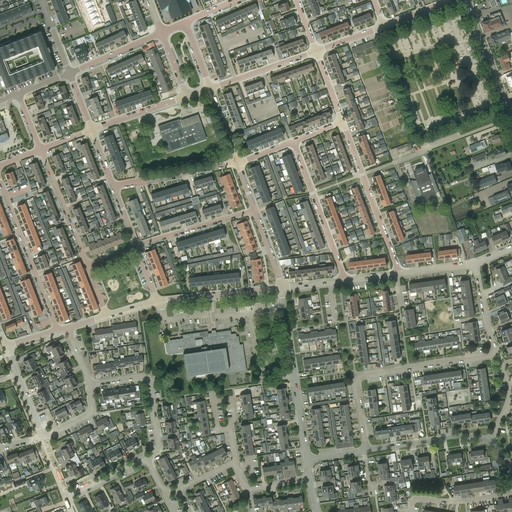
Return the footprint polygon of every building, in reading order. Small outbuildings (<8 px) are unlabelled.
[(93,0),(92,0),(83,3),(86,9),(95,6),(93,0)] [(130,8),(137,6),(135,0),(133,0),(128,2),(130,8)] [(194,8),(197,7),(194,0),(156,0),(160,9),(162,13),(163,12),(164,16),(163,16),(164,20),(167,19),(167,18),(170,16),(171,18),(191,11),(190,9),(194,7),(194,8)] [(392,0),(385,3),(387,8),(397,5),(397,3),(395,3),(394,0),(392,0)] [(61,1),(52,4),(54,10),(63,6),(61,1)] [(284,11),(289,9),(287,2),(281,4),(281,5),(277,6),(279,10),(280,9),(281,12),(284,11)] [(319,4),(317,2),(309,5),(311,11),(320,7),(319,4)] [(22,6),(25,15),(32,12),(29,3),(22,6)] [(249,6),(252,13),(253,15),(256,14),(255,12),(258,11),(255,4),(249,6)] [(397,5),(387,8),(390,15),(399,11),(398,9),(400,9),(398,5),(397,5)] [(18,18),(25,15),(22,6),(15,8),(18,18)] [(63,6),(54,10),(56,15),(65,11),(63,6)] [(95,6),(86,9),(88,15),(98,11),(95,6)] [(130,8),(132,14),(139,11),(137,6),(130,8)] [(247,16),(252,13),(249,6),(244,9),(247,16)] [(320,7),(311,11),(312,13),(311,13),(312,17),(320,14),(318,11),(323,9),(322,7),(320,7)] [(8,11),(11,21),(18,18),(15,8),(8,11)] [(247,16),(244,9),(238,11),(241,18),(247,16)] [(264,18),(261,10),(258,11),(259,15),(260,18),(255,20),(256,22),(264,18)] [(4,23),(11,21),(8,11),(1,14),(4,23)] [(58,20),(67,16),(65,11),(56,15),(58,20)] [(98,11),(88,15),(90,20),(100,16),(98,11)] [(139,11),(132,14),(134,20),(142,17),(139,11)] [(232,14),(235,21),(241,18),(238,11),(232,14)] [(369,13),(363,15),(366,23),(372,20),(369,13)] [(226,16),(229,23),(235,21),(232,14),(226,16)] [(366,23),(363,15),(357,18),(360,25),(366,23)] [(69,22),(67,16),(58,20),(60,25),(69,22)] [(100,16),(90,20),(92,26),(102,22),(100,16)] [(221,18),(224,25),(229,23),(226,16),(221,18)] [(285,27),(296,23),(293,16),(282,20),(285,27)] [(501,16),(493,19),(482,23),(486,33),(502,26),(505,25),(501,16)] [(142,17),(134,20),(137,26),(144,23),(142,17)] [(220,27),(224,25),(221,18),(215,21),(218,28),(219,31),(222,30),(220,27)] [(354,27),(360,25),(357,18),(351,20),(354,27)] [(341,24),(344,31),(349,29),(347,22),(341,24)] [(146,29),(144,23),(137,26),(139,32),(146,29)] [(199,27),(201,34),(210,31),(207,23),(199,27)] [(335,26),(338,33),(344,31),(341,24),(335,26)] [(335,26),(330,28),(332,35),(338,33),(335,26)] [(324,31),(327,38),(332,35),(330,28),(324,31)] [(511,38),(508,30),(490,37),(493,45),(511,38)] [(117,33),(120,40),(126,38),(123,31),(117,33)] [(204,41),(212,38),(210,31),(201,34),(204,41)] [(321,40),(327,38),(324,31),(318,33),(321,40)] [(11,40),(0,44),(0,81),(2,87),(35,74),(35,76),(54,68),(41,33),(12,44),(11,40)] [(117,33),(112,36),(115,43),(120,40),(117,33)] [(115,43),(112,36),(106,38),(109,45),(115,43)] [(80,38),(76,40),(78,46),(83,57),(87,55),(88,55),(86,51),(86,50),(88,49),(86,42),(85,43),(83,43),(82,44),(80,38)] [(100,41),(103,48),(109,45),(106,38),(100,41)] [(204,41),(207,48),(215,45),(212,38),(204,41)] [(296,41),(298,48),(304,46),(302,38),(296,41)] [(72,48),(70,49),(73,55),(75,54),(76,55),(77,59),(83,57),(78,46),(76,40),(71,41),(74,47),(72,48)] [(98,51),(103,48),(100,41),(94,43),(98,51)] [(296,41),(290,43),(293,50),(298,48),(296,41)] [(293,50),(290,43),(284,45),(287,52),(293,50)] [(215,45),(207,48),(209,55),(218,52),(215,45)] [(281,54),(287,52),(284,45),(279,47),(281,54)] [(149,58),(158,54),(155,47),(147,50),(149,58)] [(265,51),(268,59),(274,57),(271,49),(265,51)] [(259,53),(262,61),(268,59),(265,51),(259,53)] [(218,52),(209,55),(212,62),(220,59),(218,52)] [(134,56),(138,63),(143,60),(140,53),(134,56)] [(253,55),(256,63),(262,61),(259,53),(253,55)] [(149,58),(152,65),(160,61),(158,54),(149,58)] [(242,59),(245,67),(251,65),(247,54),(244,55),(245,57),(242,59)] [(256,63),(253,55),(248,57),(247,54),(251,65),(256,63)] [(329,62),(337,60),(334,54),(327,57),(329,62)] [(509,63),(506,63),(506,62),(510,61),(507,55),(505,56),(499,58),(503,69),(505,69),(505,70),(511,68),(509,63)] [(129,58),(132,66),(138,63),(134,56),(129,58)] [(245,67),(242,59),(241,59),(241,57),(239,57),(240,59),(236,61),(239,69),(245,67)] [(123,61),(126,68),(132,66),(129,58),(123,61)] [(214,69),(223,66),(220,59),(212,62),(214,69)] [(329,62),(332,68),(339,65),(337,60),(329,62)] [(123,61),(118,64),(121,71),(126,68),(123,61)] [(160,61),(152,65),(155,72),(163,68),(160,61)] [(305,65),(307,72),(308,75),(311,74),(310,71),(313,69),(311,63),(305,65)] [(121,71),(118,64),(112,66),(115,73),(121,71)] [(307,72),(305,65),(299,67),(301,74),(307,72)] [(339,65),(332,68),(334,74),(341,71),(339,65)] [(109,76),(115,73),(112,66),(106,69),(109,76)] [(225,73),(223,66),(214,69),(217,77),(218,76),(224,74),(225,73)] [(293,69),(297,79),(299,78),(298,75),(301,74),(299,67),(293,69)] [(163,68),(155,72),(158,79),(166,75),(163,68)] [(287,72),(290,78),(295,76),(296,79),(297,79),(293,69),(287,72)] [(341,71),(334,74),(336,79),(343,77),(341,71)] [(290,78),(287,72),(282,74),(284,80),(290,78)] [(282,74),(276,76),(278,82),(284,80),(282,74)] [(166,75),(158,79),(161,86),(169,82),(166,75)] [(83,85),(95,80),(95,78),(91,79),(88,80),(87,76),(81,78),(83,85)] [(276,86),(279,85),(278,82),(276,76),(270,78),(272,85),(275,83),(276,86)] [(345,83),(343,77),(336,79),(338,85),(345,83)] [(83,85),(86,91),(92,89),(90,86),(93,85),(97,84),(95,80),(83,85)] [(135,86),(133,80),(127,82),(128,85),(129,87),(132,85),(134,91),(136,90),(135,86)] [(255,83),(258,91),(264,89),(261,81),(255,83)] [(172,90),(169,82),(161,86),(163,93),(172,90)] [(255,83),(249,85),(252,93),(258,91),(255,83)] [(58,95),(66,91),(64,85),(58,87),(59,91),(57,92),(57,93),(52,94),(51,90),(49,91),(50,95),(51,97),(58,95)] [(252,93),(249,85),(244,87),(247,95),(252,93)] [(116,89),(115,86),(107,89),(109,94),(115,92),(114,90),(116,89)] [(345,96),(351,93),(349,87),(343,90),(345,96)] [(144,92),(146,101),(152,98),(150,90),(144,92)] [(45,92),(46,95),(40,97),(39,95),(34,97),(36,103),(42,101),(51,97),(50,95),(49,91),(45,92)] [(58,95),(51,97),(52,100),(58,97),(59,98),(62,97),(63,100),(69,98),(66,91),(58,95)] [(138,94),(141,103),(146,101),(144,92),(138,94)] [(225,101),(232,98),(230,92),(222,95),(225,101)] [(345,96),(347,102),(354,99),(351,93),(345,96)] [(132,97),(135,105),(141,103),(138,94),(132,97)] [(91,105),(98,102),(96,96),(93,98),(89,99),(91,105)] [(52,100),(51,97),(42,101),(36,103),(38,110),(44,107),(43,104),(46,103),(45,102),(52,100)] [(126,99),(129,107),(135,105),(132,97),(126,99)] [(277,106),(286,103),(284,97),(281,98),(282,101),(282,102),(281,98),(275,100),(277,103),(276,104),(277,106)] [(227,106),(234,104),(232,98),(225,101),(227,106)] [(120,101),(123,109),(129,107),(126,99),(120,101)] [(354,99),(347,102),(349,107),(356,105),(354,99)] [(117,111),(123,109),(120,101),(114,103),(117,111)] [(91,105),(93,111),(101,108),(98,102),(91,105)] [(65,108),(67,114),(74,111),(71,105),(67,107),(66,103),(60,105),(62,109),(65,108)] [(227,106),(229,112),(237,109),(234,104),(227,106)] [(352,113),(358,111),(357,107),(359,107),(358,104),(356,105),(349,107),(352,113)] [(101,108),(93,111),(95,117),(103,114),(101,108)] [(323,113),(325,119),(331,117),(328,108),(322,111),(323,113)] [(237,109),(229,112),(231,118),(239,115),(237,109)] [(46,112),(36,116),(38,119),(37,119),(39,125),(45,122),(44,118),(48,116),(51,115),(49,110),(46,112)] [(352,113),(354,119),(360,117),(363,116),(361,110),(358,111),(352,113)] [(74,111),(67,114),(70,119),(76,117),(74,111)] [(325,119),(323,113),(317,115),(320,122),(325,119)] [(310,115),(311,118),(314,124),(320,122),(317,115),(314,117),(313,114),(310,115)] [(239,115),(231,118),(233,123),(241,121),(239,115)] [(0,141),(9,138),(0,116),(0,141)] [(198,116),(198,117),(190,119),(190,118),(190,119),(182,121),(182,120),(182,121),(179,122),(178,119),(158,126),(167,153),(206,139),(198,116)] [(279,116),(270,119),(271,122),(273,126),(275,125),(274,124),(278,122),(281,121),(279,116)] [(360,117),(354,119),(356,125),(362,122),(361,119),(364,118),(363,116),(360,117)] [(78,123),(76,117),(70,119),(72,125),(78,123)] [(300,122),(302,129),(308,126),(306,120),(304,117),(299,119),(300,122)] [(372,125),(373,127),(378,125),(377,123),(375,117),(370,119),(372,125)] [(306,120),(308,126),(314,124),(311,118),(306,120)] [(235,129),(238,128),(239,130),(246,128),(244,123),(242,123),(241,121),(233,123),(235,129)] [(294,125),(293,121),(290,123),(291,126),(288,127),(291,134),(297,131),(294,125)] [(362,122),(356,125),(358,131),(364,128),(363,125),(366,124),(365,121),(362,122)] [(45,122),(39,125),(42,130),(48,128),(45,122)] [(297,131),(302,129),(300,122),(294,125),(297,131)] [(48,128),(42,130),(44,136),(50,134),(49,131),(50,130),(49,127),(48,128)] [(274,130),(278,138),(283,136),(280,128),(274,130)] [(274,130),(269,133),(272,141),(278,138),(274,130)] [(272,141),(269,133),(263,135),(266,143),(272,141)] [(330,137),(333,143),(340,140),(338,134),(330,137)] [(360,143),(367,140),(365,134),(358,137),(360,143)] [(491,135),(491,137),(491,138),(489,139),(489,141),(490,145),(494,143),(500,141),(498,135),(495,136),(494,134),(491,135)] [(106,144),(114,141),(112,135),(104,138),(106,144)] [(257,137),(260,145),(266,143),(263,135),(257,137)] [(255,148),(260,145),(257,137),(251,139),(255,148)] [(249,150),(255,148),(251,139),(246,142),(249,150)] [(340,140),(333,143),(335,149),(342,146),(340,140)] [(360,143),(362,149),(369,146),(367,140),(360,143)] [(108,150),(116,146),(114,141),(106,144),(108,150)] [(480,142),(473,145),(475,151),(483,149),(480,142)] [(82,151),(89,149),(86,143),(80,145),(82,151)] [(305,147),(307,153),(314,150),(312,144),(305,147)] [(409,150),(412,149),(410,144),(408,145),(407,144),(397,147),(391,150),(394,156),(402,153),(403,153),(409,150)] [(108,150),(110,155),(118,152),(116,146),(108,150)] [(342,146),(335,149),(337,154),(344,152),(342,146)] [(370,150),(369,146),(362,149),(364,154),(371,152),(374,151),(373,149),(370,150)] [(496,159),(506,155),(503,148),(494,152),(489,153),(490,157),(495,155),(496,159)] [(82,151),(84,157),(91,154),(89,149),(82,151)] [(314,150),(307,153),(309,159),(316,156),(314,150)] [(118,152),(110,155),(112,161),(120,158),(118,152)] [(344,152),(337,154),(339,160),(346,157),(344,152)] [(371,152),(364,154),(366,160),(373,157),(371,152)] [(480,154),(478,155),(480,160),(488,158),(485,152),(480,154)] [(441,153),(433,155),(437,166),(445,163),(441,153)] [(54,162),(60,160),(58,154),(52,156),(54,162)] [(91,154),(84,157),(87,163),(93,160),(91,154)] [(283,163),(291,160),(289,154),(281,157),(283,163)] [(319,155),(316,156),(309,159),(311,164),(318,161),(317,160),(320,159),(319,155)] [(341,166),(348,163),(346,157),(339,160),(341,166)] [(375,163),(373,157),(366,160),(368,166),(375,163)] [(114,167),(123,164),(120,158),(112,161),(114,167)] [(54,162),(56,168),(62,166),(60,160),(54,162)] [(89,168),(95,166),(93,160),(87,163),(89,168)] [(283,163),(285,169),(294,166),(291,160),(283,163)] [(311,164),(313,170),(320,167),(318,161),(311,164)] [(32,170),(39,168),(37,162),(30,165),(32,170)] [(503,163),(496,166),(499,173),(505,170),(505,171),(511,169),(509,162),(503,164),(503,163)] [(351,169),(348,163),(341,166),(343,172),(351,169)] [(125,169),(123,164),(114,167),(117,173),(125,169)] [(63,165),(62,166),(56,168),(58,174),(65,172),(64,171),(67,170),(65,165),(63,165)] [(250,168),(252,174),(260,171),(258,165),(250,168)] [(95,166),(89,168),(91,174),(98,172),(95,166)] [(294,166),(285,169),(288,175),(296,172),(294,166)] [(320,167),(313,170),(315,175),(322,173),(320,167)] [(435,194),(439,192),(432,174),(428,175),(425,168),(423,169),(422,167),(415,170),(416,172),(413,173),(416,181),(414,181),(412,180),(410,181),(417,200),(423,198),(424,200),(425,200),(435,197),(434,196),(435,196),(435,194)] [(32,170),(35,176),(41,174),(39,168),(32,170)] [(254,180),(262,177),(260,171),(252,174),(254,180)] [(5,174),(7,180),(14,177),(12,172),(5,174)] [(98,172),(89,175),(90,178),(92,177),(93,180),(100,178),(98,172)] [(296,172),(288,175),(290,181),(298,178),(296,172)] [(324,179),(322,173),(315,175),(317,181),(324,179)] [(494,173),(478,179),(482,188),(498,182),(494,173)] [(41,174),(35,176),(37,182),(43,179),(41,174)] [(224,185),(232,182),(231,181),(230,181),(228,177),(230,177),(229,174),(219,178),(222,185),(223,184),(224,185)] [(373,178),(375,184),(382,181),(380,175),(373,178)] [(61,180),(63,185),(69,183),(72,182),(69,176),(67,177),(61,180)] [(87,176),(81,178),(83,183),(84,183),(85,186),(91,184),(89,180),(89,181),(88,179),(87,176)] [(211,176),(205,178),(207,186),(213,184),(211,176)] [(14,177),(7,180),(10,186),(17,183),(14,177)] [(254,180),(256,186),(264,183),(262,177),(254,180)] [(199,180),(201,188),(207,186),(205,178),(199,180)] [(298,178),(290,181),(292,187),(300,184),(298,178)] [(46,185),(43,179),(37,182),(39,188),(46,185)] [(80,179),(75,181),(72,182),(69,183),(63,185),(65,191),(72,189),(71,186),(81,181),(80,179)] [(195,189),(201,188),(199,180),(193,182),(195,189)] [(382,181),(375,184),(377,189),(384,187),(382,181)] [(226,191),(227,193),(234,190),(234,188),(233,188),(231,185),(233,185),(232,182),(224,185),(225,188),(223,188),(224,192),(226,191)] [(264,183),(256,186),(258,192),(266,189),(264,183)] [(98,193),(105,190),(102,184),(96,187),(98,193)] [(186,184),(180,186),(183,194),(189,192),(186,184)] [(300,184),(292,187),(294,193),(302,190),(300,184)] [(174,187),(177,196),(183,194),(180,186),(174,187)] [(79,192),(85,190),(84,187),(78,190),(73,192),(72,189),(65,191),(68,197),(79,192)] [(168,189),(171,197),(177,196),(174,187),(168,189)] [(353,195),(359,193),(357,187),(351,189),(353,195)] [(384,187),(377,189),(379,195),(386,192),(384,187)] [(163,191),(165,199),(171,197),(168,189),(163,191)] [(266,189),(258,192),(260,197),(268,195),(266,189)] [(98,193),(101,199),(107,196),(105,190),(98,193)] [(234,190),(227,193),(227,195),(226,195),(227,199),(228,198),(229,201),(237,198),(236,195),(235,195),(234,192),(235,192),(234,190)] [(493,196),(488,198),(491,206),(511,197),(508,190),(493,196)] [(44,199),(50,197),(48,191),(42,193),(44,199)] [(157,193),(159,201),(165,199),(163,191),(157,193)] [(386,192),(379,195),(381,201),(388,198),(386,192)] [(153,203),(159,201),(157,193),(151,195),(153,203)] [(353,195),(355,201),(362,198),(359,193),(353,195)] [(68,197),(70,203),(76,200),(74,194),(68,197)] [(268,195),(260,197),(262,203),(270,200),(268,195)] [(107,196),(101,199),(103,204),(109,202),(107,196)] [(197,196),(191,198),(192,201),(192,202),(193,205),(196,204),(199,203),(199,202),(198,200),(198,199),(197,196)] [(324,199),(326,205),(332,203),(336,201),(334,196),(330,197),(324,199)] [(44,199),(46,205),(52,203),(50,197),(44,199)] [(130,207),(138,204),(136,198),(128,201),(130,207)] [(237,198),(229,201),(230,202),(228,202),(229,206),(231,205),(232,209),(240,206),(239,201),(237,202),(236,199),(238,199),(237,198)] [(362,198),(355,201),(357,207),(364,204),(362,198)] [(388,198),(381,201),(383,206),(391,204),(388,198)] [(283,210),(286,209),(284,203),(283,200),(277,203),(279,208),(280,211),(283,210)] [(301,210),(309,207),(306,201),(298,204),(301,210)] [(103,204),(105,210),(111,208),(109,202),(103,204)] [(405,213),(411,211),(410,208),(409,208),(408,205),(407,202),(402,204),(404,210),(405,213)] [(52,203),(46,205),(48,211),(55,208),(52,203)] [(332,203),(326,205),(329,211),(335,209),(332,203)] [(511,203),(501,208),(503,214),(511,210),(511,209),(511,203)] [(16,207),(19,213),(27,210),(24,204),(16,207)] [(130,207),(132,213),(141,210),(138,204),(130,207)] [(220,204),(214,206),(216,214),(222,212),(220,204)] [(357,207),(360,212),(366,210),(364,204),(357,207)] [(204,218),(210,216),(208,208),(207,205),(204,206),(205,209),(201,210),(204,218)] [(208,208),(210,216),(216,214),(214,206),(208,208)] [(75,216),(81,213),(79,207),(73,210),(75,216)] [(265,210),(267,216),(275,213),(273,207),(265,210)] [(301,210),(303,216),(311,212),(309,207),(301,210)] [(55,208),(48,211),(51,217),(57,214),(55,208)] [(105,210),(107,216),(114,213),(111,208),(105,210)] [(135,219),(143,216),(146,215),(143,209),(141,210),(132,213),(135,219)] [(335,209),(329,211),(331,217),(337,215),(335,209)] [(21,218),(29,215),(27,210),(19,213),(21,218)] [(362,218),(368,216),(366,210),(360,212),(362,218)] [(386,213),(388,219),(396,216),(393,210),(386,213)] [(194,211),(188,213),(191,221),(197,220),(195,212),(194,211)] [(311,212),(303,216),(305,221),(313,218),(311,212)] [(75,216),(78,221),(84,219),(81,213),(75,216)] [(116,219),(114,213),(107,216),(105,217),(107,223),(116,219)] [(191,221),(188,213),(183,215),(185,223),(191,221)] [(275,213),(267,216),(269,222),(277,219),(275,213)] [(500,213),(493,216),(495,222),(502,219),(500,213)] [(59,220),(57,214),(51,217),(53,222),(59,220)] [(21,218),(23,224),(31,221),(29,215),(21,218)] [(183,215),(177,217),(179,225),(185,223),(183,215)] [(337,215),(331,217),(333,223),(339,220),(337,215)] [(143,216),(135,219),(137,225),(145,221),(143,216)] [(362,218),(364,224),(370,222),(368,216),(362,218)] [(390,225),(398,222),(396,216),(388,219),(390,225)] [(171,218),(173,227),(179,225),(177,217),(171,218)] [(165,220),(168,228),(173,227),(171,218),(165,220)] [(313,218),(305,221),(307,227),(315,224),(313,218)] [(84,219),(78,221),(80,227),(86,225),(84,219)] [(277,219),(269,222),(271,227),(279,224),(277,219)] [(162,230),(168,228),(165,220),(159,222),(162,230)] [(335,229),(341,226),(339,220),(333,223),(335,229)] [(0,228),(1,230),(9,227),(7,221),(0,223),(0,228)] [(31,221),(23,224),(25,230),(33,227),(31,221)] [(145,221),(137,225),(139,230),(147,227),(145,221)] [(239,232),(247,229),(249,228),(247,224),(246,225),(245,222),(236,225),(238,229),(239,228),(240,231),(239,232)] [(370,222),(364,224),(366,230),(372,227),(370,222)] [(390,225),(393,230),(400,228),(398,222),(390,225)] [(499,234),(502,242),(509,239),(507,232),(511,230),(508,223),(504,225),(506,231),(499,234)] [(279,224),(271,227),(273,233),(281,230),(279,224)] [(315,224),(307,227),(309,233),(317,230),(315,224)] [(88,230),(86,225),(80,227),(82,233),(88,230)] [(335,229),(337,234),(343,232),(341,226),(335,229)] [(9,227),(1,230),(2,233),(0,234),(0,236),(0,237),(3,236),(11,233),(9,227)] [(33,227),(25,230),(27,235),(35,232),(33,227)] [(58,235),(64,233),(62,227),(56,229),(57,233),(49,235),(50,238),(58,235)] [(149,233),(147,227),(139,230),(141,236),(149,233)] [(375,233),(372,227),(366,230),(369,236),(375,233)] [(401,231),(400,228),(393,230),(395,236),(402,233),(405,232),(404,230),(401,231)] [(468,240),(464,228),(457,231),(461,243),(468,240)] [(223,229),(217,231),(219,239),(225,237),(223,229)] [(247,229),(239,232),(240,236),(242,235),(243,238),(251,235),(250,231),(248,232),(247,229)] [(281,230),(273,233),(275,239),(284,236),(281,230)] [(317,230),(309,233),(311,238),(319,235),(317,230)] [(219,239),(217,231),(211,232),(213,241),(219,239)] [(35,232),(27,235),(29,241),(38,238),(35,232)] [(113,235),(117,245),(123,242),(120,232),(116,234),(117,235),(114,236),(113,235)] [(205,234),(207,242),(213,241),(211,232),(205,234)] [(343,232),(337,234),(339,240),(346,238),(343,232)] [(64,233),(58,235),(60,241),(67,239),(64,233)] [(402,233),(395,236),(397,242),(404,239),(402,233)] [(205,234),(199,236),(202,244),(207,242),(205,234)] [(495,245),(502,242),(499,234),(492,237),(495,245)] [(107,239),(111,247),(117,245),(113,235),(110,236),(110,238),(107,239)] [(244,246),(252,243),(254,242),(252,238),(251,239),(250,236),(251,236),(251,235),(243,238),(243,239),(242,239),(243,243),(244,242),(246,245),(244,246)] [(313,244),(322,241),(319,235),(311,238),(313,244)] [(480,235),(476,237),(482,250),(487,248),(485,241),(482,242),(480,239),(481,238),(480,235)] [(202,244),(199,236),(193,238),(196,246),(202,244)] [(284,236),(275,239),(278,245),(286,242),(284,236)] [(104,240),(101,241),(104,250),(111,247),(107,239),(107,237),(103,239),(104,240)] [(482,250),(476,237),(472,238),(475,245),(474,246),(476,253),(482,250)] [(5,241),(8,247),(15,244),(13,238),(5,241)] [(29,241),(32,247),(40,244),(38,238),(29,241)] [(187,239),(190,247),(196,246),(193,238),(187,239)] [(346,238),(339,240),(342,246),(348,244),(346,238)] [(67,239),(60,241),(63,247),(69,244),(67,239)] [(181,241),(184,249),(190,247),(187,239),(181,241)] [(94,242),(98,252),(104,250),(101,241),(100,240),(97,241),(98,243),(95,244),(94,242)] [(178,251),(184,249),(181,241),(175,243),(178,251)] [(324,247),(322,241),(313,244),(316,250),(324,247)] [(91,255),(98,252),(94,242),(89,244),(89,243),(85,244),(86,248),(88,247),(91,255)] [(286,242),(278,245),(280,250),(288,247),(286,242)] [(253,246),(252,243),(244,246),(245,249),(247,249),(248,253),(256,250),(255,245),(253,246)] [(10,253),(18,250),(15,244),(8,247),(10,253)] [(40,244),(32,247),(34,253),(42,250),(40,244)] [(69,244),(63,247),(65,253),(71,250),(69,244)] [(288,247),(280,250),(282,256),(290,253),(288,247)] [(148,258),(157,255),(154,249),(146,252),(148,258)] [(450,250),(451,257),(457,257),(457,256),(460,255),(460,249),(450,250)] [(10,253),(12,259),(20,256),(18,250),(10,253)] [(73,256),(71,250),(65,253),(67,259),(73,256)] [(37,257),(39,263),(46,260),(49,259),(48,257),(45,258),(44,254),(37,257)] [(151,264),(159,261),(157,255),(148,258),(151,264)] [(20,256),(12,259),(14,264),(22,261),(20,256)] [(46,260),(39,263),(41,269),(48,266),(47,263),(49,262),(49,259),(46,260)] [(251,268),(259,267),(261,267),(260,262),(259,262),(259,259),(250,260),(250,264),(252,264),(252,268),(251,268)] [(22,261),(14,264),(16,270),(24,267),(22,261)] [(73,270),(81,267),(79,261),(71,265),(73,270)] [(151,264),(153,270),(161,266),(159,261),(151,264)] [(24,267),(16,270),(19,276),(26,273),(25,270),(27,270),(25,266),(24,267)] [(161,266),(153,270),(155,275),(163,272),(161,266)] [(508,278),(504,268),(503,266),(496,270),(501,282),(503,281),(505,285),(511,281),(511,279),(511,277),(508,278)] [(73,270),(76,276),(84,273),(81,267),(73,270)] [(253,271),(254,275),(262,274),(261,270),(260,270),(259,267),(251,268),(251,272),(253,271)] [(163,272),(155,275),(157,281),(165,278),(163,272)] [(10,273),(7,274),(10,282),(19,278),(18,275),(13,277),(11,277),(10,273)] [(45,282),(53,278),(51,273),(43,276),(45,282)] [(84,273),(76,276),(78,282),(86,279),(84,273)] [(262,274),(254,275),(252,275),(252,279),(254,279),(255,283),(263,282),(262,277),(261,277),(260,274),(262,274)] [(23,287),(31,284),(29,278),(21,281),(23,287)] [(45,282),(47,287),(55,284),(53,278),(45,282)] [(168,284),(165,278),(157,281),(160,287),(168,284)] [(86,279),(78,282),(80,288),(88,284),(86,279)] [(23,287),(25,293),(33,290),(31,284),(23,287)] [(55,284),(47,287),(49,293),(57,290),(55,284)] [(88,284),(80,288),(82,293),(90,290),(88,284)] [(495,296),(497,301),(507,297),(505,292),(511,290),(510,287),(503,289),(504,293),(495,296)] [(382,297),(389,295),(388,290),(387,290),(386,289),(377,290),(378,294),(379,293),(380,297),(382,297)] [(33,290),(25,293),(27,299),(35,296),(33,290)] [(49,293),(51,299),(59,296),(57,290),(49,293)] [(90,290),(82,293),(85,299),(93,296),(90,290)] [(350,301),(356,300),(359,300),(359,296),(360,296),(360,293),(351,294),(351,296),(350,296),(350,301)] [(30,304),(38,301),(35,296),(27,299),(30,304)] [(59,296),(51,299),(54,304),(62,301),(59,296)] [(87,305),(95,301),(93,296),(85,299),(87,305)] [(299,306),(308,305),(308,304),(311,304),(310,297),(298,299),(299,306)] [(507,297),(497,301),(499,306),(507,302),(506,300),(508,299),(507,297)] [(30,304),(32,310),(40,307),(38,301),(30,304)] [(56,310),(64,307),(62,301),(54,304),(56,310)] [(97,307),(95,301),(87,305),(89,310),(97,307)] [(0,307),(0,312),(0,314),(8,311),(6,305),(0,307)] [(81,307),(78,308),(80,314),(85,312),(84,308),(86,308),(86,307),(87,307),(86,305),(85,306),(81,307)] [(308,305),(299,306),(300,313),(312,311),(312,308),(308,309),(308,305)] [(40,307),(32,310),(34,316),(42,313),(40,307)] [(56,310),(58,316),(66,313),(64,307),(56,310)] [(497,314),(499,319),(508,315),(509,314),(509,312),(507,313),(506,310),(497,314)] [(8,311),(0,314),(3,320),(11,317),(8,311)] [(312,311),(300,313),(301,320),(310,318),(309,314),(313,313),(312,311)] [(66,313),(58,316),(60,322),(68,319),(66,313)] [(510,320),(508,315),(499,319),(502,324),(510,320)] [(18,326),(21,324),(24,323),(22,319),(14,322),(5,325),(7,332),(17,328),(15,324),(17,324),(18,326)] [(418,320),(406,322),(407,328),(416,327),(415,321),(418,320)] [(468,330),(477,328),(476,321),(464,323),(465,326),(468,325),(468,328),(465,328),(465,330),(468,330)] [(501,331),(503,337),(511,333),(511,329),(511,327),(507,329),(507,328),(503,329),(504,330),(501,331)] [(328,330),(329,339),(337,338),(335,328),(328,330)] [(477,328),(468,330),(469,334),(466,334),(466,337),(478,335),(477,328)] [(101,338),(100,329),(94,330),(95,335),(92,335),(93,343),(99,342),(98,339),(101,338)] [(167,354),(183,352),(186,376),(187,380),(226,374),(247,371),(242,344),(239,344),(238,336),(236,336),(236,333),(231,334),(230,330),(207,333),(208,336),(203,337),(202,335),(199,335),(199,332),(182,334),(183,338),(165,340),(166,343),(164,343),(166,353),(167,353),(167,354)] [(321,331),(322,340),(329,339),(328,330),(321,331)] [(314,332),(315,342),(322,340),(321,331),(314,332)] [(306,333),(308,343),(315,342),(314,332),(306,333)] [(300,344),(308,343),(306,333),(299,334),(300,344)] [(511,333),(503,337),(505,342),(508,341),(509,342),(511,341),(511,340),(511,339),(511,333)] [(479,342),(478,335),(466,337),(467,339),(467,340),(470,339),(471,344),(479,342)] [(446,338),(443,338),(444,347),(451,346),(450,336),(446,337),(446,338)] [(450,336),(451,346),(459,345),(457,336),(454,337),(453,336),(450,336)] [(429,341),(430,349),(437,348),(435,338),(432,339),(432,340),(429,341)] [(444,347),(443,338),(439,339),(439,338),(435,338),(437,348),(444,347)] [(423,350),(430,349),(429,341),(425,341),(425,340),(421,341),(423,350)] [(416,352),(423,350),(421,341),(418,341),(418,342),(414,343),(416,352)] [(51,351),(53,354),(62,349),(59,344),(54,347),(52,344),(46,348),(48,353),(51,351)] [(62,349),(53,354),(54,356),(52,357),(54,362),(60,359),(59,357),(60,357),(60,356),(64,354),(62,349)] [(23,362),(26,367),(34,362),(33,360),(36,358),(34,353),(28,356),(29,359),(23,362)] [(382,360),(381,354),(378,354),(375,355),(374,355),(374,358),(373,359),(374,364),(382,362),(382,360)] [(142,355),(134,356),(136,365),(138,365),(138,364),(143,363),(142,355)] [(339,355),(332,356),(333,365),(340,364),(339,355)] [(136,365),(134,356),(127,357),(129,366),(133,365),(136,365)] [(333,365),(332,356),(325,357),(326,366),(333,365)] [(120,358),(122,367),(124,367),(124,366),(129,366),(127,357),(120,358)] [(318,358),(319,367),(326,366),(325,357),(318,358)] [(120,358),(113,359),(115,371),(115,368),(119,367),(119,368),(122,367),(120,358)] [(318,358),(311,359),(312,368),(319,367),(318,358)] [(61,361),(60,359),(54,362),(57,367),(59,366),(60,369),(69,364),(67,359),(63,361),(61,361)] [(107,363),(108,373),(110,372),(115,371),(113,359),(114,362),(107,363)] [(312,368),(311,359),(303,360),(305,369),(312,368)] [(34,362),(26,367),(28,372),(32,370),(34,372),(41,368),(40,365),(37,367),(34,362)] [(100,364),(101,373),(105,372),(106,373),(108,373),(107,363),(100,364)] [(69,364),(60,369),(61,371),(59,372),(62,377),(66,375),(67,374),(66,372),(68,371),(72,369),(69,364)] [(96,374),(101,373),(100,364),(92,366),(94,375),(96,375),(96,374)] [(41,368),(34,372),(35,375),(31,377),(33,382),(42,378),(41,375),(44,373),(43,371),(41,368)] [(465,369),(455,371),(456,380),(462,379),(462,378),(466,377),(465,369)] [(66,384),(75,380),(73,375),(68,377),(68,376),(67,377),(66,375),(62,377),(60,378),(62,383),(65,382),(66,384)] [(36,387),(40,385),(41,388),(43,387),(47,385),(49,384),(47,381),(46,379),(43,380),(42,378),(33,382),(36,387)] [(77,385),(75,380),(66,384),(67,387),(65,388),(68,393),(73,390),(72,388),(74,387),(73,387),(77,385)] [(479,388),(488,387),(487,380),(478,382),(476,382),(477,388),(479,388)] [(43,387),(41,388),(39,388),(41,391),(37,393),(39,398),(50,393),(48,388),(49,388),(47,385),(43,387)] [(130,397),(130,400),(135,399),(135,398),(140,398),(139,390),(134,391),(134,386),(128,387),(130,397)] [(109,400),(107,391),(101,391),(102,396),(99,396),(100,404),(106,403),(106,401),(109,400)] [(50,393),(39,398),(42,403),(46,401),(47,404),(55,400),(53,397),(50,393)] [(74,402),(78,410),(83,407),(81,403),(84,402),(81,396),(78,397),(79,400),(74,402)] [(66,403),(69,409),(71,408),(73,412),(78,410),(74,402),(73,400),(68,402),(66,403)] [(196,409),(205,407),(204,400),(192,402),(192,404),(196,404),(196,409)] [(162,406),(163,411),(176,409),(176,406),(177,406),(177,401),(168,402),(168,404),(167,405),(162,406)] [(66,403),(63,405),(58,407),(63,417),(68,415),(66,411),(69,409),(66,403)] [(63,417),(58,407),(51,411),(54,417),(56,416),(58,420),(63,417)] [(194,414),(194,416),(206,414),(205,407),(196,409),(197,413),(194,414)] [(170,417),(170,419),(177,418),(180,417),(179,415),(176,416),(176,415),(177,415),(176,409),(163,411),(164,417),(169,416),(169,417),(170,417)] [(135,420),(144,419),(143,413),(137,414),(136,411),(130,412),(131,418),(135,417),(135,420)] [(207,421),(206,414),(194,416),(192,416),(192,418),(198,418),(199,422),(207,421)] [(100,420),(104,428),(107,426),(109,429),(114,427),(110,418),(107,420),(106,417),(100,420)] [(177,418),(170,419),(170,421),(169,421),(169,422),(165,422),(165,428),(176,426),(175,423),(177,423),(177,418)] [(145,425),(144,419),(135,420),(136,423),(132,424),(133,430),(139,429),(139,426),(145,425)] [(406,425),(408,434),(414,433),(414,432),(420,431),(419,419),(410,421),(410,424),(406,425)] [(8,422),(10,429),(14,427),(16,432),(23,430),(19,421),(14,423),(13,420),(8,422)] [(95,423),(98,428),(95,430),(98,435),(103,432),(102,429),(104,428),(100,420),(95,423)] [(196,427),(196,430),(209,428),(207,421),(199,422),(199,427),(196,427)] [(9,429),(10,429),(8,422),(2,424),(3,427),(0,428),(0,432),(2,438),(9,435),(7,430),(9,429)] [(84,428),(88,436),(91,435),(92,438),(98,435),(95,430),(92,431),(90,425),(84,428)] [(172,433),(173,435),(179,434),(181,434),(181,432),(179,432),(178,429),(176,429),(176,426),(165,428),(166,433),(171,432),(171,433),(172,433)] [(381,427),(383,438),(389,437),(388,428),(381,429),(381,427)] [(85,437),(88,436),(84,428),(79,431),(81,437),(79,438),(81,443),(87,440),(85,437)] [(209,428),(196,430),(196,432),(200,431),(201,436),(210,435),(209,428)] [(132,438),(129,440),(134,449),(138,446),(136,442),(139,441),(135,433),(132,434),(132,435),(130,436),(132,438)] [(168,444),(178,443),(178,440),(180,439),(179,436),(181,436),(181,434),(179,434),(173,435),(173,437),(172,438),(167,439),(168,444)] [(134,449),(129,440),(124,442),(123,439),(120,441),(124,449),(126,447),(129,451),(134,449)] [(60,450),(63,455),(72,451),(74,450),(73,447),(74,446),(72,441),(65,445),(66,447),(60,450)] [(117,448),(113,450),(117,459),(122,457),(120,453),(123,451),(119,443),(116,445),(117,448)] [(178,443),(168,444),(169,450),(173,449),(173,450),(175,449),(175,452),(180,451),(182,451),(181,445),(179,446),(178,443)] [(117,459),(113,450),(111,447),(107,450),(104,451),(107,459),(110,458),(112,462),(117,459)] [(217,450),(222,458),(224,457),(224,456),(227,455),(223,447),(217,450)] [(32,448),(27,450),(31,461),(37,459),(36,456),(32,448)] [(477,450),(478,458),(482,458),(482,461),(488,460),(486,451),(484,451),(483,449),(477,450)] [(31,461),(27,450),(22,452),(25,460),(26,463),(31,461)] [(212,453),(216,460),(219,458),(219,460),(222,458),(217,450),(212,453)] [(478,458),(477,450),(471,451),(471,453),(468,453),(469,462),(475,462),(474,459),(478,458)] [(72,451),(63,455),(65,460),(69,458),(71,461),(78,457),(75,452),(73,453),(72,451)] [(20,461),(19,461),(20,463),(25,460),(22,452),(17,454),(17,455),(20,461)] [(100,457),(95,459),(100,468),(105,466),(103,461),(106,460),(102,452),(99,454),(100,457)] [(14,463),(19,461),(20,461),(17,455),(17,454),(17,453),(11,455),(14,463)] [(207,455),(211,464),(213,463),(213,461),(216,460),(212,453),(207,455)] [(461,453),(455,454),(456,462),(460,461),(460,463),(465,462),(464,454),(461,454),(461,453)] [(456,462),(455,454),(449,455),(449,457),(447,457),(448,465),(452,464),(452,463),(456,462)] [(9,465),(14,463),(11,455),(6,457),(9,465)] [(158,460),(160,465),(168,461),(167,458),(169,457),(167,455),(166,456),(158,460)] [(193,456),(198,467),(204,464),(202,458),(201,456),(196,458),(195,455),(193,456)] [(202,458),(204,464),(205,465),(208,464),(209,465),(211,464),(207,455),(202,458)] [(192,470),(198,467),(193,456),(191,457),(192,460),(188,462),(192,470)] [(78,457),(71,461),(68,462),(69,465),(65,467),(68,472),(77,467),(76,464),(77,463),(75,459),(78,457)] [(100,468),(95,459),(91,462),(89,458),(86,460),(90,468),(93,466),(95,471),(100,468)] [(288,458),(286,458),(288,471),(295,470),(293,461),(289,461),(288,458)] [(163,471),(173,465),(172,463),(170,464),(168,461),(160,465),(163,471)] [(348,472),(359,470),(358,465),(351,466),(350,463),(344,464),(344,469),(348,469),(348,472)] [(175,468),(173,465),(163,471),(166,476),(174,472),(173,470),(175,468)] [(320,471),(321,476),(331,474),(334,474),(334,471),(333,466),(326,467),(327,470),(320,471)] [(70,476),(75,474),(77,476),(82,474),(84,473),(82,468),(78,470),(77,467),(68,472),(70,476)] [(174,472),(166,476),(168,482),(178,477),(179,474),(177,470),(174,472)] [(359,470),(348,472),(349,474),(345,475),(346,480),(353,479),(353,476),(359,475),(359,470)] [(331,474),(321,476),(321,481),(328,480),(329,483),(335,482),(335,477),(331,477),(331,474)] [(38,476),(29,480),(31,486),(37,484),(39,489),(43,487),(42,482),(44,481),(44,480),(45,479),(44,476),(42,476),(42,475),(38,477),(38,476)] [(13,482),(13,483),(15,487),(25,483),(24,478),(13,482)] [(134,484),(133,485),(133,487),(133,489),(136,487),(138,490),(147,486),(144,479),(134,484)] [(227,489),(235,485),(231,479),(223,483),(225,487),(222,489),(223,491),(227,489)] [(348,488),(361,486),(360,481),(353,482),(353,479),(346,480),(347,485),(350,485),(351,487),(348,488)] [(126,492),(128,491),(127,488),(132,485),(131,482),(123,486),(126,492)] [(323,492),(333,490),(333,487),(336,487),(335,482),(329,483),(329,486),(322,487),(323,492)] [(226,497),(238,492),(235,485),(227,489),(229,493),(225,495),(225,496),(226,497)] [(123,497),(118,486),(110,489),(117,504),(124,500),(127,505),(131,503),(127,495),(123,497)] [(362,491),(361,486),(348,488),(348,491),(348,496),(355,495),(355,492),(362,491)] [(205,495),(203,490),(195,494),(196,496),(193,498),(196,503),(204,499),(203,496),(205,495)] [(333,493),(333,490),(323,492),(324,497),(330,496),(331,499),(338,498),(337,492),(333,493)] [(151,492),(144,495),(142,492),(134,496),(137,501),(143,498),(145,503),(155,499),(151,492)] [(238,492),(226,497),(227,499),(231,498),(233,502),(241,498),(238,492)] [(100,509),(108,505),(102,493),(94,497),(100,509)] [(276,509),(275,501),(272,501),(271,497),(267,497),(267,496),(265,496),(266,506),(270,505),(271,510),(273,510),(276,509)] [(36,499),(33,500),(34,501),(33,501),(36,508),(48,504),(49,503),(48,500),(47,501),(45,497),(40,499),(40,498),(36,499)] [(292,497),(289,497),(291,507),(295,506),(295,511),(298,510),(295,498),(292,498),(292,497)] [(258,511),(260,511),(261,511),(259,499),(256,499),(255,498),(253,498),(254,508),(258,507),(258,511)] [(204,499),(196,503),(199,509),(209,504),(208,501),(205,502),(204,499)] [(275,501),(276,509),(283,508),(283,511),(285,511),(284,500),(280,500),(280,499),(278,499),(278,500),(277,500),(277,499),(275,500),(275,501)] [(81,511),(87,511),(91,510),(89,506),(88,506),(85,501),(78,504),(81,511)]
